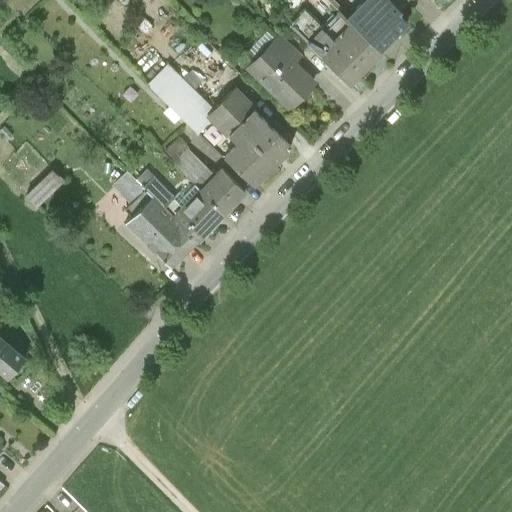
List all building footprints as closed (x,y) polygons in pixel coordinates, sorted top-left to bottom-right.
[(367,0),(346,22),(350,25),(378,52),(406,24),(395,14),(401,9),(390,0),(367,0)] [(378,52),(350,25),(333,43),(320,31),(310,42),(351,81),(378,52)] [(280,37),(249,68),(288,107),(313,82),(292,62),(298,55),(280,37)] [(209,115),(213,110),(169,66),(150,85),(197,132),(211,117),(209,115)] [(252,110),(233,91),(213,110),(209,115),(211,117),(228,134),(252,110)] [(228,134),(238,144),(226,157),(253,184),(289,148),(252,110),(228,134)] [(163,151),(174,162),(188,149),(189,147),(178,136),(163,151)] [(200,188),(213,174),(188,149),(174,162),(200,188)] [(245,191),(221,167),(213,174),(200,188),(224,212),(245,191)] [(54,168),(28,193),(37,204),(64,178),(54,168)] [(146,189),(153,196),(173,215),(182,206),(144,169),(135,178),(146,189)] [(131,205),(146,189),(135,178),(127,170),(112,186),(131,205)] [(224,212),(200,188),(182,206),(173,215),(197,240),(224,212)] [(197,240),(173,215),(153,196),(127,222),(172,266),(197,240)] [(27,355),(0,331),(0,370),(8,377),(27,355)]
